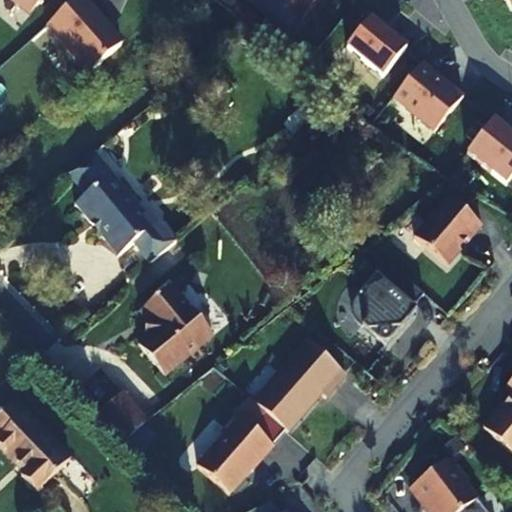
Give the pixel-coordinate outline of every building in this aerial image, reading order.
[(6,0),(27,17),(40,0),(6,0)] [(274,0),(300,21),(317,0),(274,0)] [(37,33),(81,80),(114,51),(81,16),(83,14),(72,1),(37,33)] [(369,19),(346,47),(383,77),(405,50),(369,19)] [(422,63),(392,98),(433,132),(444,118),(444,112),(450,112),(462,97),(443,82),(441,84),(433,77),(435,74),(422,63)] [(511,174),(511,137),(492,120),(465,152),(504,184),(511,174)] [(128,247),(144,267),(170,245),(145,214),(137,220),(87,159),(62,181),(79,202),(69,211),(96,244),(100,240),(115,258),(128,247)] [(448,199),(413,238),(446,267),(459,252),(457,250),(465,241),(467,243),(481,228),(448,199)] [(422,296),(385,264),(354,299),(351,311),(352,318),(359,329),(361,327),(383,347),(414,311),(411,308),(422,296)] [(210,336),(170,286),(138,311),(144,318),(141,337),(135,342),(161,375),(210,336)] [(263,413),(285,433),(318,395),(323,399),(344,376),(306,342),(251,403),(263,413)] [(481,430),(511,457),(511,379),(504,389),(511,395),(481,430)] [(97,410),(120,439),(144,419),(122,391),(97,410)] [(249,428),(263,413),(251,403),(246,398),(231,414),(236,418),(194,466),(225,495),(241,477),(239,475),(246,468),(249,471),(270,447),(249,428)] [(68,460),(12,404),(0,415),(0,451),(23,474),(19,477),(35,493),(68,460)] [(449,457),(460,449),(453,439),(442,447),(449,457)] [(443,462),(406,490),(421,509),(422,508),(425,511),(481,511),(451,469),(449,470),(443,462)] [(256,507),(248,511),(275,511),(266,502),(256,507)]
